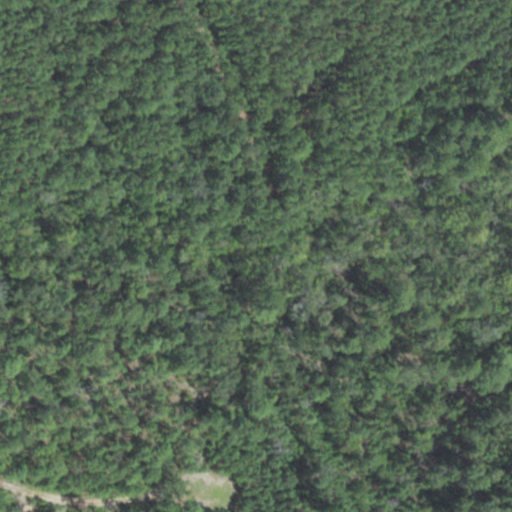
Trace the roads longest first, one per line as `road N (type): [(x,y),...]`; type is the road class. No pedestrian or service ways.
road 1 (track): [(182,0),(207,34),(268,232)]
road 2 (track): [(0,488),(180,502)]
